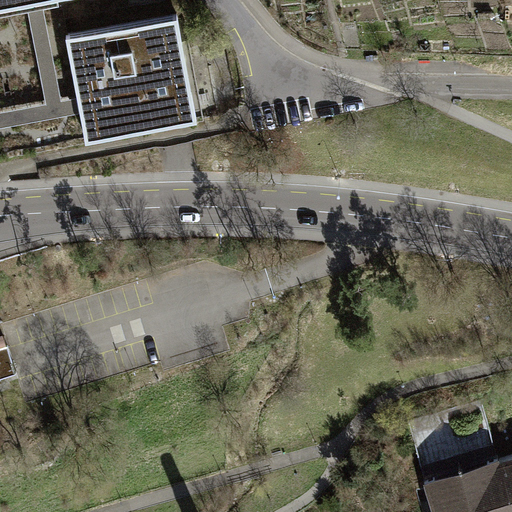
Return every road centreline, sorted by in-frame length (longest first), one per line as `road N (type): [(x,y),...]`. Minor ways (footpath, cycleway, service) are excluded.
road 1 (tertiary): [(511,237),(277,206),(0,218)]
road 2 (unclassified): [(221,0),(284,68),(401,87)]
